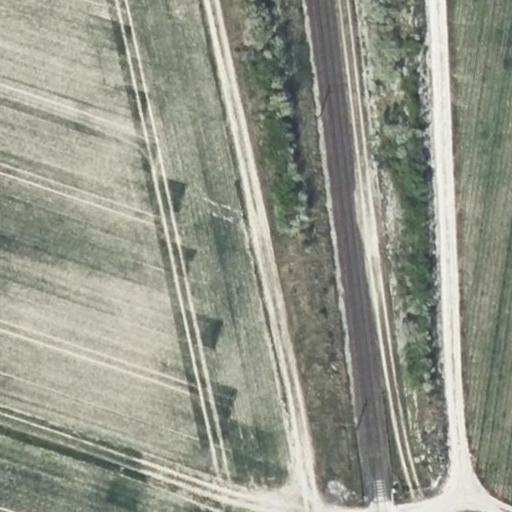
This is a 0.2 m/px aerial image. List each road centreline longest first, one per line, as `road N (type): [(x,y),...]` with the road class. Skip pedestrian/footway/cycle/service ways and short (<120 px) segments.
road 1 (track): [(318,511),(209,0)]
road 2 (track): [(493,505),(467,489),(459,469),(439,0)]
road 3 (track): [(343,0),(389,367),(422,509)]
road 4 (track): [(299,511),(0,415)]
